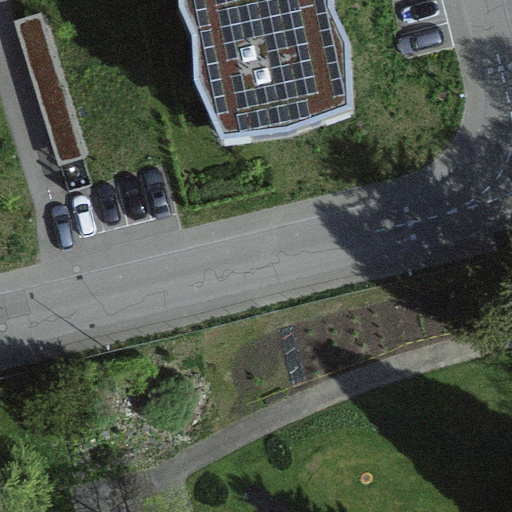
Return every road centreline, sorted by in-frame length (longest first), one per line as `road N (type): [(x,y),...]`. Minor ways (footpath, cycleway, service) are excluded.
road 1 (residential): [(0,316),(511,190)]
road 2 (residential): [(511,146),(476,0)]
